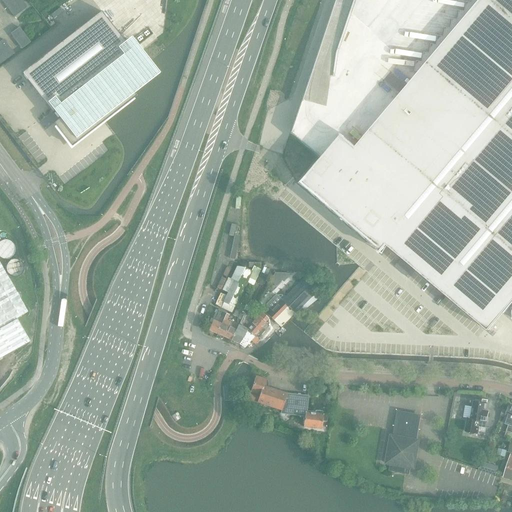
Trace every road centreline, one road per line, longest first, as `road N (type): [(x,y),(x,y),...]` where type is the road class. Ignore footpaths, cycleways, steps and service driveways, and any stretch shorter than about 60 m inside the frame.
road 1 (primary): [(120,511),(122,447),(268,0)]
road 2 (primary): [(241,0),(54,488)]
road 3 (unclassified): [(212,286),(197,337),(271,370),(511,390)]
road 4 (tertiary): [(7,417),(43,383),(52,361),(59,286)]
